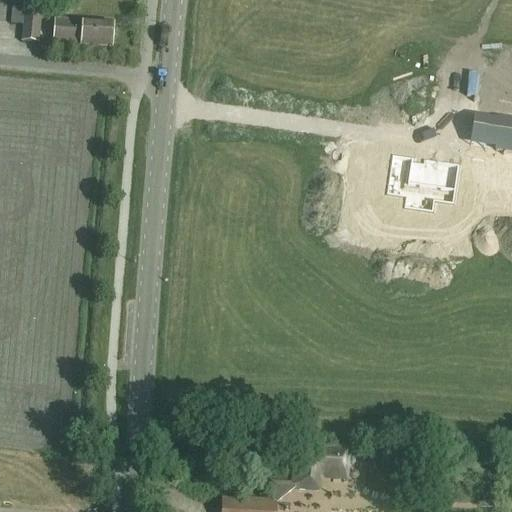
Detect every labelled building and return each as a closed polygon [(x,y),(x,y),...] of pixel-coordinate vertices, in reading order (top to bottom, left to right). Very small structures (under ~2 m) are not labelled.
[(12,1),(10,23),(21,25),(20,42),(38,43),(42,3),(26,1),(12,1)] [(54,20),(52,45),(111,49),(113,25),(54,20)] [(511,120),(502,119),(502,121),(474,117),(470,146),(498,150),(497,152),(511,154),(511,120)] [(433,213),(434,202),(453,205),(459,165),(423,160),(423,164),(413,163),(414,159),(392,155),(386,195),(405,198),(404,209),(433,213)] [(289,491),(319,493),(320,481),(349,482),(350,447),(291,445),(289,491)] [(378,469),(388,471),(393,455),(382,452),(378,469)] [(274,511),(275,503),(223,500),(222,511),(274,511)] [(284,506),(287,511),(303,511),(298,500),(284,506)]
